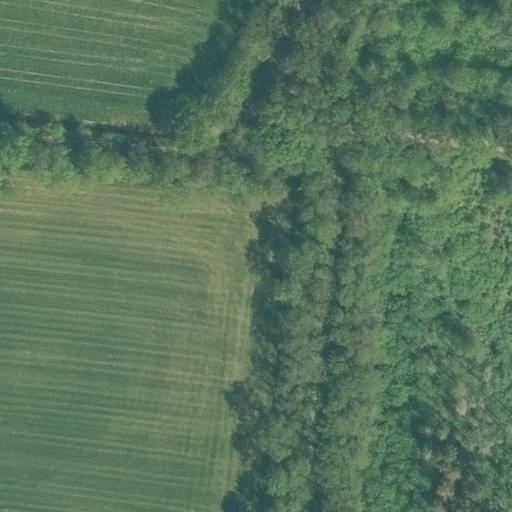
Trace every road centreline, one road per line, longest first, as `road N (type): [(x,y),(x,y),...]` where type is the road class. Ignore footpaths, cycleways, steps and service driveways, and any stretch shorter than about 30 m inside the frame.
road 1 (track): [(511,147),(301,123),(240,106)]
road 2 (track): [(240,106),(186,149),(0,131)]
